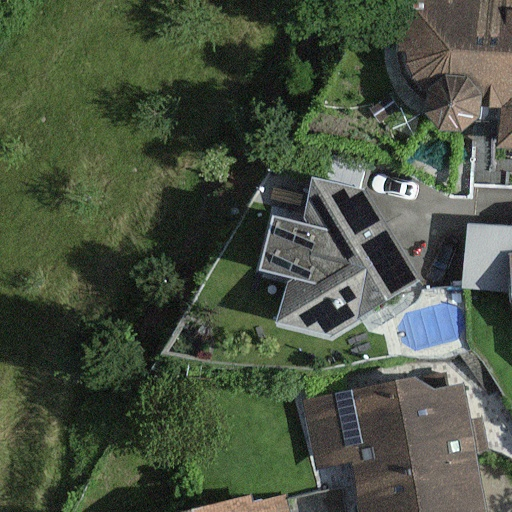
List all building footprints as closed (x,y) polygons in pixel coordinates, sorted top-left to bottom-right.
[(505,108),(503,147),(511,147),(511,0),(402,0),(399,50),(403,71),(414,90),(430,102),(429,116),(444,131),(463,132),(482,120),(483,106),(505,108)] [(324,182),(313,179),(303,224),(275,217),(262,271),(289,278),(278,326),(332,339),(424,280),(367,192),(360,190),(366,165),(330,157),(324,182)] [(511,228),(469,225),(463,291),(511,295),(511,302),(511,228)] [(438,392),(417,378),(302,400),(316,474),(349,467),(357,511),(490,511),(479,454),(490,452),(484,420),(472,422),(465,387),(438,392)] [(254,504),(252,496),(193,511),(291,511),(286,495),(254,504)]
